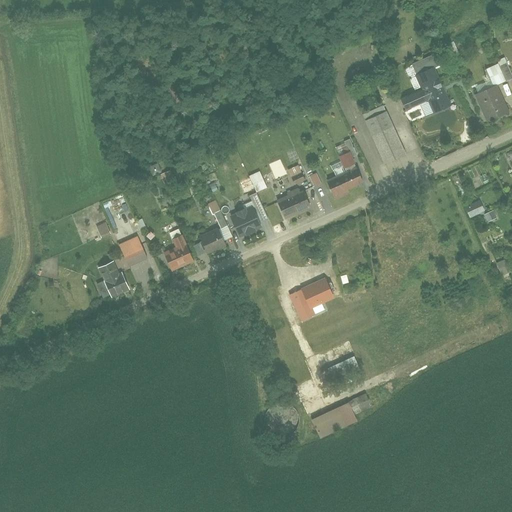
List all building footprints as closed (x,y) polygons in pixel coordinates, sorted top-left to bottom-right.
[(421,88),(400,97),(407,112),(427,102),(432,114),(453,105),(436,66),(415,76),(421,88)] [(474,96),(487,124),(509,113),(496,85),(474,96)] [(361,116),(383,164),(405,154),(383,106),(361,116)] [(352,157),(357,155),(349,139),(341,142),(344,147),(346,146),(352,157)] [(343,169),(344,168),(346,172),(326,182),(333,196),(362,182),(353,164),(355,163),(346,147),(341,149),(344,154),(338,157),(343,169)] [(157,164),(148,168),(153,177),(161,173),(157,164)] [(295,186),(305,181),(298,165),(287,170),(295,186)] [(170,170),(159,175),(163,182),(173,177),(170,170)] [(256,193),(267,187),(259,172),(248,177),(256,193)] [(314,188),(321,184),(316,173),(309,177),(314,188)] [(212,193),(218,191),(214,183),(208,185),(212,193)] [(302,191),(277,203),(283,216),(308,204),(302,191)] [(261,224),(269,220),(256,194),(249,197),(261,224)] [(479,201),(464,208),(470,218),(484,211),(479,201)] [(228,216),(238,237),(261,227),(251,206),(228,216)] [(220,229),(226,226),(219,211),(213,214),(220,229)] [(493,211),(484,215),(487,222),(496,218),(493,211)] [(127,215),(132,225),(136,222),(132,212),(127,215)] [(134,235),(147,230),(142,220),(136,222),(132,225),(130,225),(134,235)] [(101,238),(111,234),(106,222),(96,226),(101,238)] [(220,229),(218,230),(224,241),(232,237),(226,226),(220,229)] [(217,228),(199,237),(208,255),(226,246),(224,241),(218,230),(217,228)] [(171,271),(193,261),(178,229),(168,234),(174,247),(163,253),(171,271)] [(140,244),(122,253),(129,267),(147,259),(140,244)] [(501,275),(509,272),(504,260),(496,264),(501,275)] [(97,269),(110,297),(129,288),(122,273),(119,275),(113,262),(97,269)] [(318,353),(352,338),(351,334),(383,320),(373,299),(341,314),(325,279),(291,294),(318,353)] [(285,385),(309,374),(296,346),(272,357),(285,385)] [(353,356),(326,369),(333,383),(360,370),(353,356)] [(381,386),(349,402),(355,414),(387,398),(381,386)] [(276,437),(283,438),(288,437),(294,433),(297,429),(299,423),(299,417),(296,411),(292,407),(287,404),(281,403),(275,404),(270,408),(266,413),(264,418),(265,424),(267,430),(271,434),(276,437)] [(348,403),(311,420),(319,437),(356,420),(348,403)]
